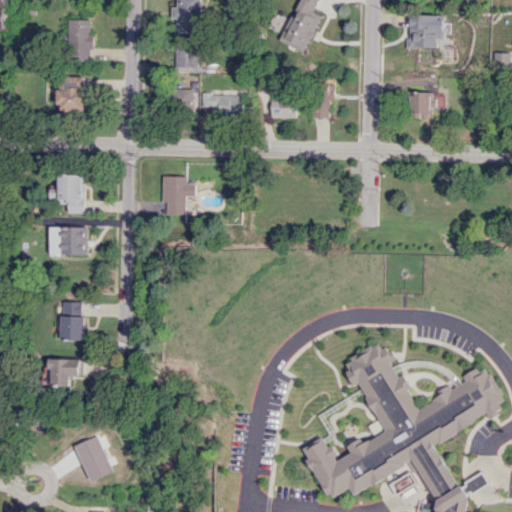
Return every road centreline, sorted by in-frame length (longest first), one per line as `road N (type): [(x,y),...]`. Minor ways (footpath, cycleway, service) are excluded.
road 1 (residential): [(511,151),(0,140)]
road 2 (residential): [(133,0),(128,344)]
road 3 (residential): [(372,0),(367,222)]
road 4 (residential): [(5,484),(23,498),(47,491),(47,472),(28,464),(0,484)]
